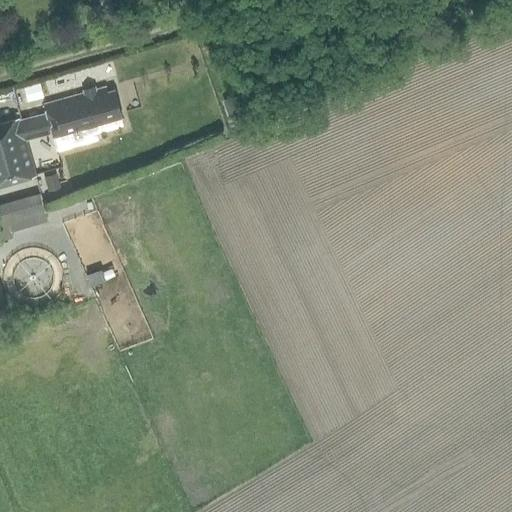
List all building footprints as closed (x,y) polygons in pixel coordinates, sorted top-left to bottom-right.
[(210,28),(214,44),(240,36),(235,21),(210,28)] [(45,106),(47,115),(21,122),(20,120),(0,125),(0,187),(37,177),(26,140),(54,132),(58,149),(101,137),(100,132),(123,126),(111,86),(45,106)] [(227,118),(237,115),(232,99),(222,103),(227,118)] [(58,187),(54,173),(42,176),(46,191),(58,187)] [(40,194),(0,204),(0,242),(14,239),(9,223),(46,213),(40,194)]
